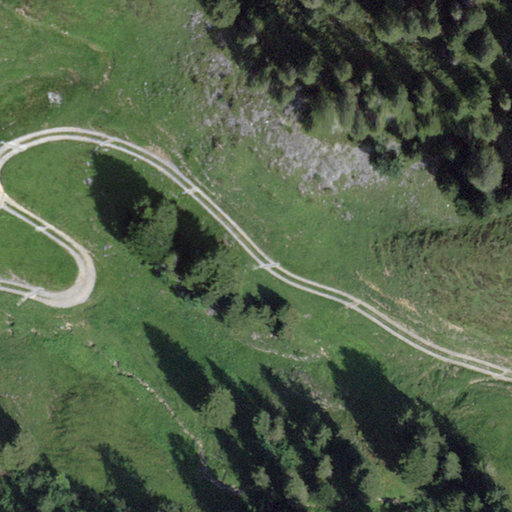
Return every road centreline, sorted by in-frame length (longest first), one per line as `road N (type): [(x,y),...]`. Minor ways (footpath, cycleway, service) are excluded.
road 1 (track): [(511,375),(458,359),(270,267),(165,164),(129,147),(54,134),(0,157)]
road 2 (track): [(0,198),(75,249),(87,278),(64,297),(0,285)]
